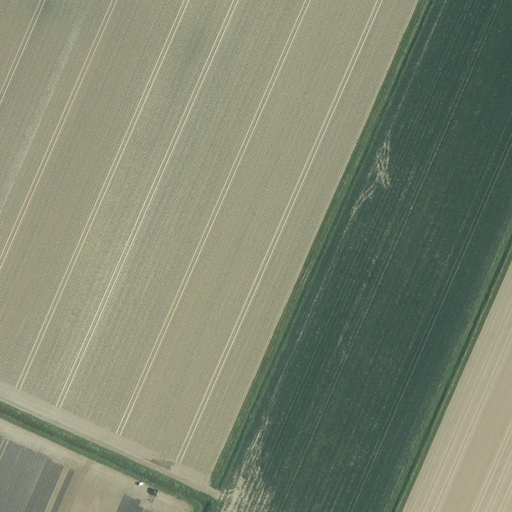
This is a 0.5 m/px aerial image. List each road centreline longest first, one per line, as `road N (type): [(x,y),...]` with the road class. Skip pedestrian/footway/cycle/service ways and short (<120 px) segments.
road 1 (track): [(423,0),(208,491)]
road 2 (track): [(399,511),(511,252)]
road 3 (track): [(0,395),(228,500)]
